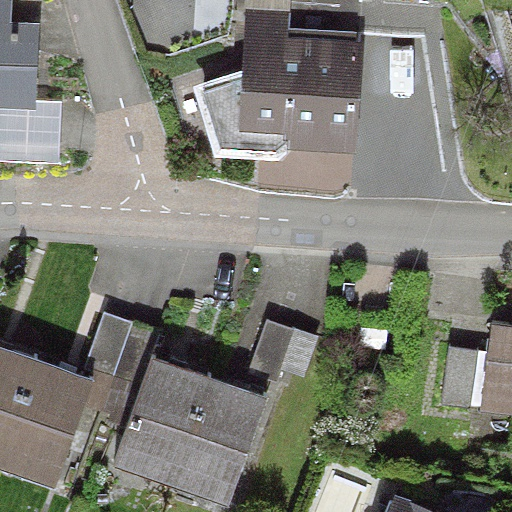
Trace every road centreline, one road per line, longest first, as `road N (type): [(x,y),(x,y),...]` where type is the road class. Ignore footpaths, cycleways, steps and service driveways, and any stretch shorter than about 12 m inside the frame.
road 1 (residential): [(511,231),(138,211)]
road 2 (residential): [(94,0),(138,141),(138,211)]
road 3 (residential): [(138,211),(0,210)]
